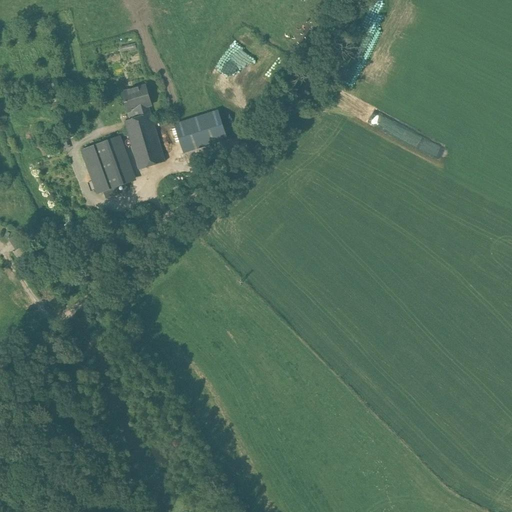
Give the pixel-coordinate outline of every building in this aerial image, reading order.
[(253,92),(261,97),(271,81),(263,76),(253,92)] [(146,86),(122,93),(127,110),(129,119),(147,114),(145,106),(151,104),(146,86)] [(64,94),(52,99),(53,102),(49,104),(52,113),(58,111),(57,109),(68,105),(64,94)] [(69,109),(59,113),(61,118),(71,115),(69,109)] [(218,111),(174,126),(183,152),(227,138),(218,111)] [(129,119),(125,121),(139,169),(165,161),(151,113),(147,114),(129,119)] [(116,138),(92,146),(108,190),(116,187),(132,181),(116,138)] [(57,145),(58,148),(59,152),(70,149),(67,142),(57,145)] [(108,190),(92,146),(82,150),(98,194),(103,192),(108,190)] [(47,151),(49,157),(59,153),(59,152),(58,148),(47,151)] [(108,190),(103,192),(106,199),(119,194),(116,187),(108,190)] [(9,240),(16,251),(22,246),(26,244),(19,233),(9,240)] [(16,251),(14,252),(17,257),(19,256),(21,259),(28,254),(22,246),(16,251)]
